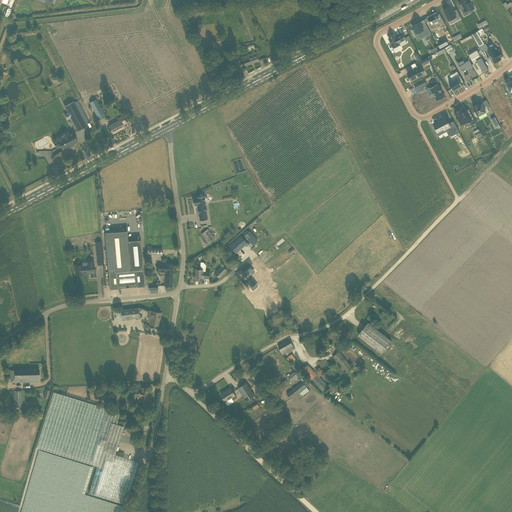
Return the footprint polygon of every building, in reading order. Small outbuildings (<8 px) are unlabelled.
[(460,0),(458,2),(459,4),(458,5),(461,9),(462,9),(464,12),(469,9),(470,11),(473,9),(474,8),(471,2),(468,3),(466,0),(460,0)] [(447,8),(443,10),(449,20),(456,17),(457,19),(460,17),(456,9),(453,11),(451,5),(447,7),(447,8)] [(428,18),(427,19),(431,28),(436,26),(434,23),(438,21),(441,27),(445,25),(439,13),(436,14),(436,13),(434,14),(433,14),(433,15),(428,17),(428,18)] [(417,23),(412,26),(414,30),(412,31),(415,35),(420,32),(423,38),(431,34),(425,23),(421,25),(420,23),(417,25),(417,23)] [(488,25),(482,28),(490,41),(496,37),(488,25)] [(477,31),(472,35),(479,47),(485,44),(477,31)] [(395,35),(388,38),(394,48),(400,45),(400,46),(407,42),(406,40),(403,34),(399,36),(399,37),(396,38),(395,35)] [(461,38),(464,44),(469,42),(467,39),(473,36),(472,34),(461,38)] [(446,40),(438,44),(440,49),(449,44),(446,40)] [(202,53),(209,50),(204,41),(197,44),(202,53)] [(451,45),(445,48),(449,54),(454,51),(451,45)] [(496,46),(487,51),(490,55),(489,56),(491,59),(491,58),(494,62),(501,58),(500,57),(503,55),(499,50),(498,51),(496,46)] [(477,50),(468,55),(473,63),(472,64),(478,76),(479,76),(479,75),(489,69),(477,50)] [(243,60),(240,61),(236,62),(239,68),(259,61),(257,55),(248,58),(247,55),(242,57),(243,60)] [(469,60),(459,66),(462,71),(466,68),(469,73),(464,76),(468,81),(472,79),(473,80),(474,79),(473,78),(475,77),(476,78),(479,76),(478,76),(472,64),(469,60)] [(422,75),(417,65),(412,68),(414,70),(407,74),(411,81),(422,75)] [(453,81),(449,84),(453,91),(463,86),(461,84),(463,82),(457,71),(453,74),(457,79),(453,81)] [(423,90),(420,84),(415,87),(417,93),(423,90)] [(437,84),(431,88),(434,93),(432,93),(437,101),(445,97),(442,92),(442,91),(441,89),(440,89),(437,84)] [(510,105),(505,96),(501,97),(498,91),(497,89),(496,88),(493,90),(487,93),(491,100),(492,100),(497,108),(504,104),(506,107),(510,105)] [(99,120),(104,117),(105,117),(96,99),(90,102),(99,120)] [(74,102),(73,100),(64,105),(68,112),(67,113),(68,113),(70,117),(70,118),(71,118),(78,131),(87,126),(85,123),(86,123),(85,123),(74,102),(74,101),(74,102)] [(474,106),(473,107),(476,111),(474,112),(476,117),(486,112),(486,113),(489,112),(488,109),(486,106),(484,107),(482,104),(479,105),(478,104),(477,105),(477,104),(474,105),(474,106)] [(461,109),(454,112),(457,117),(456,117),(458,120),(459,120),(461,124),(465,122),(465,123),(469,122),(471,126),(476,123),(469,109),(464,112),(463,111),(461,109)] [(109,126),(113,133),(124,128),(122,125),(126,123),(123,116),(118,119),(119,121),(109,126)] [(441,121),(434,124),(437,129),(435,130),(438,135),(447,130),(448,131),(450,130),(453,135),(459,132),(453,121),(449,123),(446,119),(441,121)] [(60,135),(60,136),(52,140),(57,148),(60,146),(63,151),(71,146),(70,145),(77,141),(73,132),(69,134),(67,131),(60,135)] [(471,140),(478,154),(489,149),(484,138),(480,140),(478,137),(471,140)] [(448,158),(452,165),(465,157),(462,151),(448,158)] [(200,221),(208,219),(205,202),(207,198),(201,194),(199,197),(196,197),(196,198),(192,199),(193,206),(197,205),(200,221)] [(208,229),(201,234),(208,243),(215,238),(208,229)] [(128,241),(127,232),(127,231),(105,233),(108,273),(110,289),(118,288),(126,288),(130,287),(137,286),(137,287),(145,286),(142,251),(141,240),(128,241)] [(244,235),(253,245),(258,241),(249,231),(244,235)] [(236,253),(236,252),(247,243),(240,235),(229,245),(236,253)] [(263,262),(273,256),(269,250),(259,256),(263,262)] [(87,261),(88,266),(82,266),(82,265),(75,266),(75,275),(95,273),(94,261),(87,261)] [(166,272),(165,286),(172,287),(173,264),(166,263),(166,265),(158,264),(158,272),(166,272)] [(195,277),(199,278),(202,278),(209,278),(209,272),(202,272),(203,269),(200,269),(201,265),(196,265),(195,277)] [(219,278),(227,270),(222,265),(214,273),(219,278)] [(246,274),(247,273),(245,271),(246,270),(243,266),(238,271),(243,277),(245,280),(243,282),(246,286),(253,280),(249,276),(248,277),(246,274)] [(139,318),(138,308),(121,310),(122,320),(139,318)] [(150,311),(149,315),(151,315),(150,324),(159,326),(161,313),(150,311)] [(368,322),(358,335),(382,354),(392,341),(368,322)] [(290,339),(278,346),(283,355),(295,349),(290,339)] [(353,368),(341,354),(339,351),(333,357),(346,373),(353,368)] [(297,361),(292,354),(288,356),(293,364),(297,361)] [(329,386),(319,377),(324,373),(321,369),(316,373),(308,364),(301,370),(311,381),(311,380),(322,392),(329,386)] [(39,369),(28,370),(10,370),(11,382),(39,381),(39,369)] [(299,377),(294,371),(287,377),(292,382),(299,377)] [(307,387),(309,385),(306,381),(306,380),(304,377),(301,379),(302,381),(287,393),(291,399),(307,387)] [(239,388),(243,396),(247,401),(255,395),(247,383),(239,388)] [(146,402),(148,391),(145,390),(145,388),(140,387),(140,389),(136,388),(135,396),(141,397),(139,404),(138,404),(137,411),(134,410),(134,412),(141,413),(143,405),(142,405),(143,402),(146,402)] [(225,401),(232,398),(233,400),(237,398),(235,395),(236,395),(231,388),(227,390),(228,391),(221,395),(221,394),(221,395),(225,401)] [(22,407),(22,396),(22,391),(14,391),(14,407),(22,407)] [(53,392),(36,447),(97,466),(89,493),(126,505),(139,462),(115,455),(118,445),(105,441),(111,422),(117,424),(121,413),(53,392)] [(117,424),(111,422),(105,441),(118,445),(123,426),(121,425),(117,424)] [(123,511),(125,507),(85,495),(93,467),(38,450),(20,511),(123,511)]
